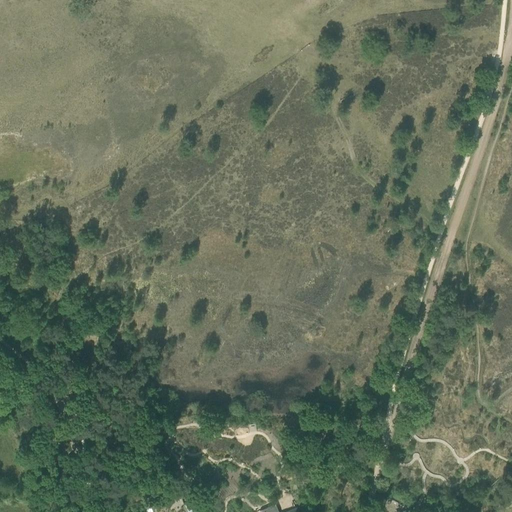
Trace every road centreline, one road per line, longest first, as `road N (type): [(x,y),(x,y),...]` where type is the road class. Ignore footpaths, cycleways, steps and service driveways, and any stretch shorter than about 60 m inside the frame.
road 1 (track): [(511,25),(374,493)]
road 2 (track): [(511,386),(494,403),(476,395),(478,333),(465,255),(511,84)]
road 3 (track): [(441,231),(368,184),(329,103),(325,66),(306,47)]
road 4 (track): [(88,511),(65,410),(0,348)]
